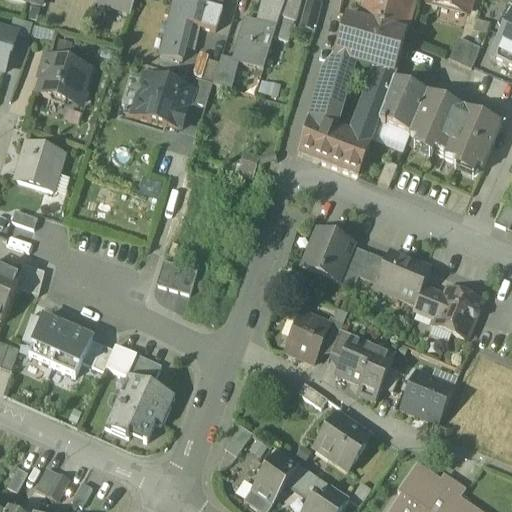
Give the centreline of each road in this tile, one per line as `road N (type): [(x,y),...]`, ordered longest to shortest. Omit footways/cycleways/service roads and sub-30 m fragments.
road 1 (residential): [(228,360),(274,369),(437,444)]
road 2 (residential): [(289,172),(228,360)]
road 3 (residential): [(289,172),(472,245)]
road 4 (residential): [(0,419),(138,478),(173,505)]
road 5 (residential): [(228,360),(139,319),(81,281)]
road 6 (residential): [(228,360),(173,505)]
